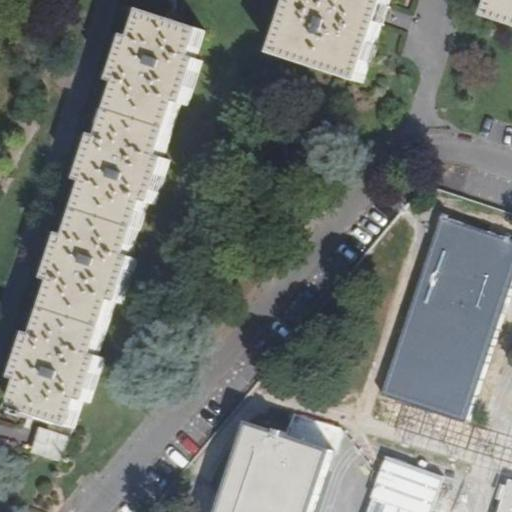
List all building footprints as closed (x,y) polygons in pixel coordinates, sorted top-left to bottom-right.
[(293,0),(275,57),(362,85),(385,16),(389,0),(293,0)] [(511,0),(495,0),(489,20),(511,27),(511,0)] [(75,429),(85,401),(90,403),(105,359),(100,357),(117,301),(123,304),(137,259),(132,257),(149,204),(155,206),(170,160),(164,159),(181,104),(187,106),(202,61),(196,59),(205,33),(145,14),(136,41),(128,38),(121,62),(114,83),(121,85),(104,139),(96,137),(89,158),(81,182),(89,184),(71,238),(64,236),(55,262),(49,281),(56,283),(38,336),(31,335),(24,356),(17,379),(24,381),(15,410),(19,411),(17,418),(32,423),(34,416),(60,424),(56,436),(40,430),(32,456),(61,464),(73,428),(75,429)] [(511,288),(511,242),(443,219),(384,397),(467,425),(511,288)] [(315,511),(335,452),(289,437),(290,434),(279,430),(278,433),(250,424),(221,511),(315,511)] [(511,511),(511,481),(510,481),(500,511),(511,511)]
